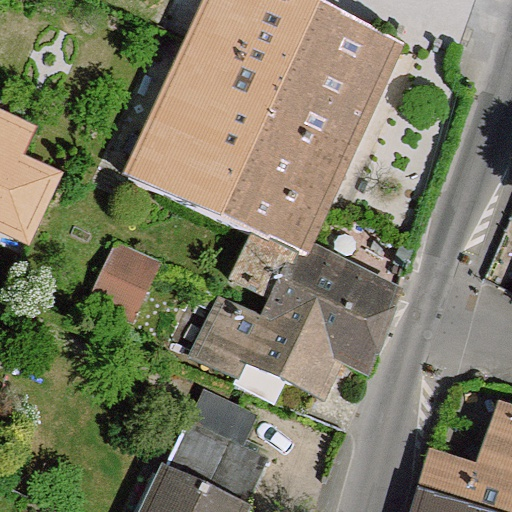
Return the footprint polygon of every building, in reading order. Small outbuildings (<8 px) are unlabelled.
[(158,138),(138,181),(256,237),(304,259),(401,51),(292,0),(221,0),(206,34),(216,39),(167,142),(158,138)] [(67,184),(10,158),(0,181),(0,218),(43,238),(67,184)] [(511,223),(487,282),(511,293),(511,223)] [(232,282),(278,308),(304,259),(256,237),(232,282)] [(158,268),(118,250),(94,306),(134,324),(158,268)] [(266,327),(223,308),(195,364),(237,384),(235,389),(277,406),(285,387),(315,401),(334,362),(371,378),(400,305),(304,259),(278,308),(266,327)] [(511,511),(511,420),(508,419),(490,475),(442,457),(427,502),(455,511),(511,511)] [(235,511),(250,511),(272,466),(190,429),(166,480),(235,511)] [(235,511),(166,480),(150,511),(235,511)] [(455,511),(427,502),(424,511),(455,511)]
